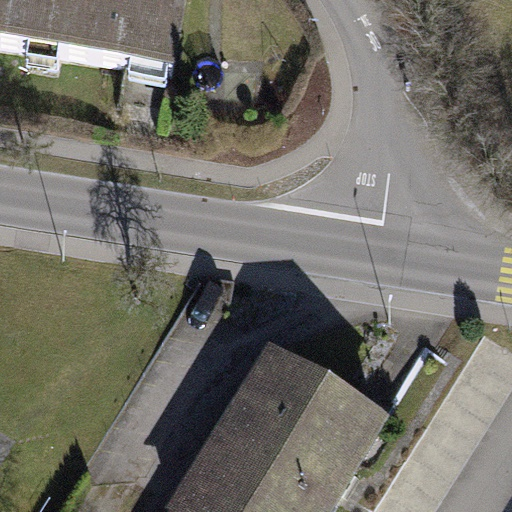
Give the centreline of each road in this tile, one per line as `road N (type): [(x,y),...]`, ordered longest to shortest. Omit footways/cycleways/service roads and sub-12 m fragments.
road 1 (tertiary): [(379,255),(0,195)]
road 2 (residential): [(379,255),(391,158),(387,94),(374,36),(348,0)]
road 3 (tertiary): [(511,276),(379,255)]
